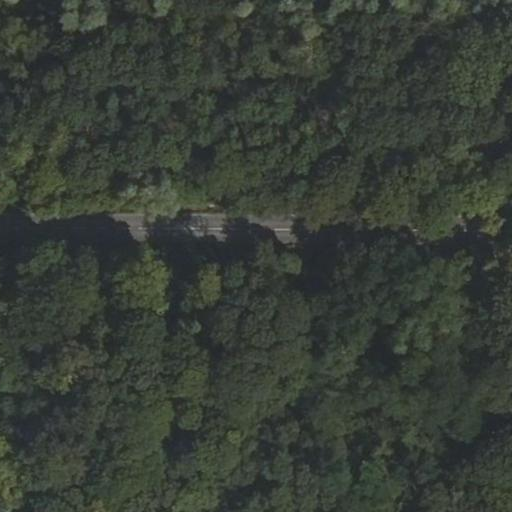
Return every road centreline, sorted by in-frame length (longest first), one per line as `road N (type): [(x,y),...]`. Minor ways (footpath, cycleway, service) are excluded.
road 1 (tertiary): [(0,229),(511,230)]
road 2 (track): [(116,0),(269,9),(283,0)]
